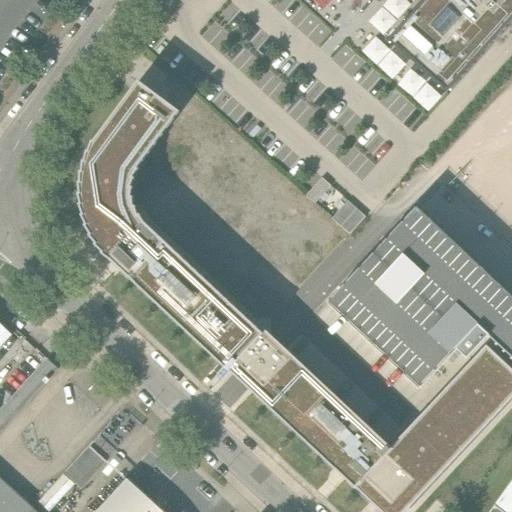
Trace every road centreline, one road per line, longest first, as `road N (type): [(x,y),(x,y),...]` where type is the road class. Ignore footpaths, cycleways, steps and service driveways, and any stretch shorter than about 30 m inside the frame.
road 1 (unclassified): [(0,233),(293,511)]
road 2 (unclassified): [(121,0),(0,168)]
